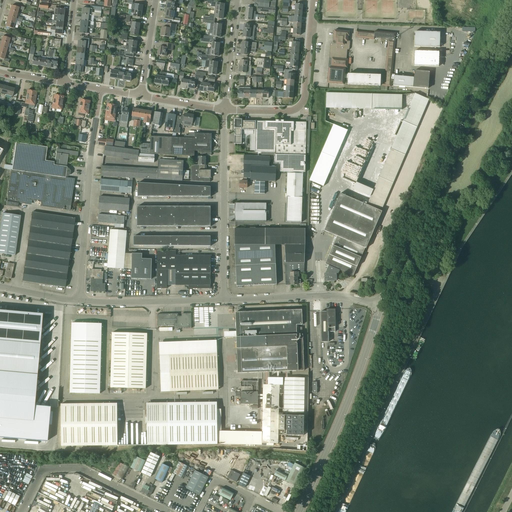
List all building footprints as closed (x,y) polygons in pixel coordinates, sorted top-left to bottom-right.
[(215,10),(224,11),(225,4),(217,3),(217,1),(215,1),(210,0),(208,0),(208,4),(212,4),(212,7),(216,8),(215,10)] [(178,3),(168,2),(166,2),(166,5),(167,5),(166,10),(174,12),(175,3),(178,4),(178,3)] [(82,14),(91,15),(91,16),(94,16),(99,16),(100,17),(101,14),(92,13),(92,9),(83,8),(82,14)] [(142,12),(142,11),(131,10),(132,10),(131,16),(141,18),(141,15),(142,15),(142,12)] [(174,12),(166,10),(165,10),(164,13),(166,13),(165,19),(173,20),(172,22),(180,23),(180,19),(173,18),(174,12)] [(203,20),(206,20),(212,21),(212,18),(223,19),(224,11),(215,10),(215,15),(210,14),(210,17),(204,16),(203,20)] [(55,27),(62,28),(63,22),(53,21),(54,21),(46,20),(45,23),(52,24),(55,24),(55,27)] [(206,20),(205,23),(211,24),(210,30),(221,31),(222,25),(215,24),(215,21),(212,21),(206,20)] [(7,22),(5,27),(13,29),(12,30),(17,32),(18,29),(13,28),(14,24),(7,22)] [(162,27),(161,36),(169,37),(170,31),(175,32),(176,25),(167,23),(166,28),(162,27)] [(221,31),(210,30),(213,30),(212,37),(220,38),(221,31)] [(246,40),(252,41),(254,41),(254,37),(254,32),(243,30),(243,37),(247,38),(246,40)] [(330,58),(332,58),(331,66),(329,66),(327,83),(344,85),(345,68),(347,68),(348,60),(346,60),(347,50),(349,50),(349,42),(348,42),(348,36),(349,36),(349,32),(334,30),(334,39),(336,39),(335,41),(334,43),(334,44),(331,44),(330,58)] [(374,33),(357,31),(356,31),(356,38),(374,40),(374,38),(374,33)] [(374,38),(389,39),(395,40),(396,33),(375,31),(374,33),(374,38)] [(415,31),(415,47),(440,47),(440,32),(415,31)] [(275,37),(274,46),(277,47),(278,42),(280,42),(280,40),(285,40),(286,38),(286,37),(280,37),(275,37)] [(242,42),(241,48),(256,49),(256,43),(252,43),(252,41),(246,40),(246,42),(242,42)] [(0,44),(0,47),(7,49),(9,50),(13,51),(13,49),(10,48),(7,47),(9,43),(1,41),(0,44)] [(265,42),(264,47),(264,50),(271,51),(272,43),(265,42)] [(159,47),(158,55),(166,56),(167,50),(172,51),(173,44),(163,43),(163,47),(159,47)] [(38,66),(40,52),(38,52),(37,55),(34,55),(35,48),(31,47),(29,55),(33,55),(32,65),(38,66)] [(219,50),(211,49),(207,49),(207,53),(206,53),(206,55),(202,55),(201,57),(208,58),(208,55),(218,56),(219,50)] [(414,66),(439,66),(439,52),(414,51),(414,66)] [(0,53),(0,58),(4,60),(3,61),(8,62),(9,60),(4,58),(5,55),(0,53)] [(50,68),(52,54),(50,54),(49,60),(45,59),(44,67),(50,68)] [(393,56),(387,56),(385,80),(391,80),(391,79),(393,56)] [(205,67),(209,67),(217,68),(218,62),(210,61),(210,59),(208,58),(201,57),(201,61),(206,61),(205,67)] [(257,68),(262,69),(270,69),(271,60),(256,58),(256,62),(257,62),(257,68)] [(176,70),(179,71),(180,64),(171,63),(170,66),(176,67),(176,70)] [(110,78),(117,79),(119,67),(116,66),(115,71),(112,70),(110,78)] [(239,66),(239,72),(246,73),(246,75),(251,76),(251,68),(251,67),(239,66)] [(119,67),(117,79),(124,80),(126,68),(125,72),(121,72),(122,67),(119,67)] [(126,68),(124,80),(131,81),(132,74),(128,73),(129,69),(126,68)] [(392,74),(391,79),(394,79),(393,86),(413,87),(428,89),(430,72),(415,70),(414,78),(395,76),(395,75),(392,74)] [(161,85),(163,73),(160,72),(160,76),(156,76),(155,83),(161,85)] [(166,73),(163,73),(161,85),(168,86),(169,82),(177,83),(177,82),(178,76),(174,75),(173,79),(169,78),(166,77),(166,73)] [(381,75),(348,74),(347,85),(380,86),(381,75)] [(187,89),(189,81),(182,79),(180,88),(187,89)] [(191,81),(189,81),(187,89),(188,89),(188,88),(194,89),(195,86),(198,86),(199,82),(198,82),(195,81),(195,80),(192,80),(191,81)] [(381,86),(381,90),(383,90),(387,90),(388,87),(391,87),(391,80),(385,80),(385,84),(384,86),(381,86)] [(208,84),(207,92),(207,93),(207,91),(213,92),(215,85),(211,85),(211,82),(209,81),(208,84)] [(207,92),(208,84),(201,83),(200,91),(207,92)] [(0,93),(6,95),(8,87),(2,85),(0,92),(0,93)] [(14,89),(8,87),(6,95),(12,97),(14,89)] [(415,93),(367,205),(340,193),(324,231),(337,236),(325,264),(329,266),(326,272),(326,273),(324,274),(325,281),(337,280),(336,273),(338,273),(339,270),(353,276),(365,248),(366,248),(382,211),(381,211),(429,99),(415,93)] [(326,93),(326,108),(402,110),(402,95),(326,93)] [(128,108),(125,108),(125,109),(123,108),(122,115),(119,115),(118,122),(127,123),(130,110),(128,109),(128,108)] [(145,111),(139,110),(138,117),(136,127),(139,128),(141,118),(144,118),(145,111)] [(145,111),(144,118),(143,126),(146,126),(146,123),(150,124),(152,112),(145,111)] [(174,128),(174,123),(176,116),(167,114),(165,127),(174,128)] [(176,116),(174,123),(174,128),(175,123),(183,125),(191,127),(192,126),(195,127),(196,117),(193,117),(193,115),(185,114),(184,117),(181,117),(176,116)] [(242,130),(255,130),(256,122),(242,121),(242,120),(239,120),(239,121),(236,121),(236,126),(235,126),(235,129),(235,135),(234,144),(242,144),(242,135),(242,130)] [(256,122),(255,130),(256,130),(255,152),(256,152),(275,152),(275,163),(280,163),(280,172),(287,172),(287,173),(303,174),(303,172),(305,172),(306,122),(284,122),(284,121),(284,120),(275,120),(275,121),(276,121),(276,122),(256,122),(256,121),(256,122)] [(347,130),(333,124),(310,180),(323,186),(347,130)] [(151,137),(151,144),(150,152),(150,154),(194,156),(194,151),(211,152),(212,134),(195,133),(195,138),(163,137),(151,137)] [(12,170),(65,178),(67,167),(66,167),(68,155),(77,156),(78,152),(59,150),(59,148),(57,147),(57,149),(55,162),(45,161),(47,147),(16,143),(12,170)] [(139,151),(138,154),(139,154),(150,154),(150,152),(151,144),(140,143),(139,151)] [(139,151),(133,150),(105,146),(104,156),(138,161),(139,154),(138,154),(139,151)] [(246,178),(250,178),(250,180),(255,181),(257,181),(275,182),(276,167),(269,167),(270,157),(244,156),(243,166),(244,166),(244,171),(241,171),(241,174),(244,174),(243,178),(244,178),(246,178)] [(348,162),(360,166),(362,160),(350,156),(348,162)] [(159,160),(158,170),(157,180),(182,181),(183,161),(159,160)] [(205,165),(198,165),(195,165),(191,165),(191,178),(191,182),(203,182),(203,178),(211,178),(211,170),(206,170),(206,169),(205,169),(205,165)] [(158,170),(102,166),(101,176),(157,180),(158,170)] [(12,170),(11,170),(7,197),(8,197),(7,202),(26,204),(27,200),(41,202),(40,206),(70,211),(74,179),(65,178),(12,170)] [(286,197),(302,197),(303,174),(287,173),(286,197)] [(100,191),(127,193),(128,181),(101,179),(100,191)] [(265,182),(255,182),(255,188),(254,194),(265,194),(265,182)] [(149,197),(149,183),(138,183),(138,197),(149,197)] [(158,197),(158,184),(149,183),(149,197),(158,197)] [(166,197),(166,184),(158,184),(158,197),(166,197)] [(196,186),(196,197),(211,197),(211,187),(196,186)] [(99,209),(128,212),(129,199),(100,197),(99,209)] [(235,221),(266,222),(266,204),(235,203),(235,221)] [(137,206),(137,216),(148,216),(148,206),(137,206)] [(196,207),(196,216),(211,216),(211,207),(196,207)] [(30,226),(73,232),(75,218),(32,212),(30,226)] [(20,216),(2,213),(0,229),(0,253),(15,256),(20,216)] [(98,223),(112,224),(115,224),(115,227),(124,228),(124,225),(124,216),(98,215),(98,223)] [(148,216),(137,216),(137,226),(148,226),(148,216)] [(211,216),(196,216),(196,226),(196,227),(211,227),(211,216)] [(28,240),(71,246),(73,232),(30,226),(28,240)] [(290,273),(299,272),(304,272),(305,229),(255,229),(255,228),(250,228),(250,226),(245,226),(245,229),(235,229),(235,245),(237,286),(238,286),(238,287),(238,288),(242,288),(242,286),(277,284),(276,264),(266,264),(265,245),(285,245),(286,262),(285,262),(286,285),(291,285),(290,273)] [(110,230),(107,268),(124,269),(127,231),(110,230)] [(142,236),(134,236),(134,246),(142,246),(142,236)] [(196,246),(210,246),(210,236),(196,236),(196,246)] [(69,260),(71,246),(28,240),(26,254),(69,260)] [(157,251),(157,269),(157,289),(167,289),(167,285),(175,285),(189,285),(189,289),(210,289),(210,286),(211,286),(211,255),(176,256),(176,251),(157,251)] [(69,260),(26,254),(24,267),(67,274),(69,260)] [(132,254),(131,279),(151,280),(152,259),(142,259),(142,254),(132,254)] [(5,278),(11,279),(14,264),(8,263),(5,278)] [(67,274),(24,267),(22,281),(65,288),(67,274)] [(97,279),(103,279),(103,272),(101,272),(101,270),(91,269),(91,279),(91,287),(93,287),(93,292),(95,292),(105,292),(105,284),(96,284),(97,279)] [(299,272),(290,273),(291,285),(298,285),(298,284),(301,284),(300,280),(298,280),(298,277),(299,277),(299,272)] [(204,320),(203,307),(194,307),(194,320),(204,320)] [(320,312),(321,342),(329,342),(328,332),(335,332),(335,327),(336,327),(335,313),(336,311),(335,311),(335,309),(326,309),(326,312),(320,312)] [(40,337),(40,335),(44,332),(42,329),(40,330),(42,314),(0,310),(0,340),(39,344),(39,342),(43,339),(41,336),(40,337)] [(237,362),(238,373),(304,371),(304,360),(305,360),(305,355),(304,355),(303,334),(297,335),(296,325),(302,325),(302,310),(235,312),(237,355),(236,355),(236,362),(237,362)] [(157,314),(158,326),(174,326),(174,328),(191,328),(191,314),(181,314),(181,316),(178,316),(178,314),(157,314)] [(72,323),(70,393),(100,394),(102,324),(72,323)] [(147,334),(112,333),(110,388),(146,389),(147,334)] [(38,366),(37,367),(37,365),(41,361),(39,359),(38,360),(39,344),(0,340),(0,370),(36,374),(37,372),(41,368),(38,366)] [(217,354),(169,355),(170,391),(218,390),(217,354)] [(0,418),(32,421),(35,393),(39,390),(36,387),(35,388),(35,387),(39,383),(37,381),(36,382),(36,374),(0,370),(0,418)] [(290,378),(289,413),(305,413),(305,378),(290,378)] [(217,403),(147,403),(147,445),(217,444),(224,443),(262,445),(262,443),(278,444),(279,393),(284,393),(284,385),(267,385),(268,382),(263,381),(262,424),(261,424),(261,430),(262,430),(262,432),(217,430),(217,403)] [(241,381),(241,404),(258,404),(258,392),(253,392),(253,387),(258,387),(258,381),(241,381)] [(61,404),(61,446),(117,445),(117,403),(61,404)] [(286,430),(286,435),(304,436),(304,416),(286,415),(286,430)] [(117,445),(146,445),(146,434),(145,436),(141,434),(141,433),(139,433),(139,434),(138,436),(136,435),(136,417),(130,417),(130,430),(129,432),(128,431),(128,423),(126,426),(121,426),(127,429),(123,436),(123,438),(119,438),(117,442),(117,445)] [(151,453),(142,472),(151,477),(160,457),(151,453)] [(140,472),(145,461),(136,456),(131,467),(140,472)] [(172,473),(182,478),(188,466),(178,461),(172,473)] [(112,474),(122,479),(129,468),(119,462),(112,474)] [(162,464),(155,479),(162,483),(169,467),(162,464)] [(302,473),(304,468),(295,464),(286,481),(296,486),(302,473)] [(231,470),(227,478),(236,482),(240,474),(231,470)] [(195,471),(186,489),(199,495),(208,477),(195,471)] [(285,481),(287,476),(276,471),(274,475),(285,481)] [(244,473),(238,484),(244,488),(250,476),(244,473)] [(23,482),(28,484),(32,476),(27,474),(23,482)] [(223,488),(220,494),(231,500),(234,493),(223,488)] [(8,491),(4,500),(15,505),(19,496),(8,491)]
